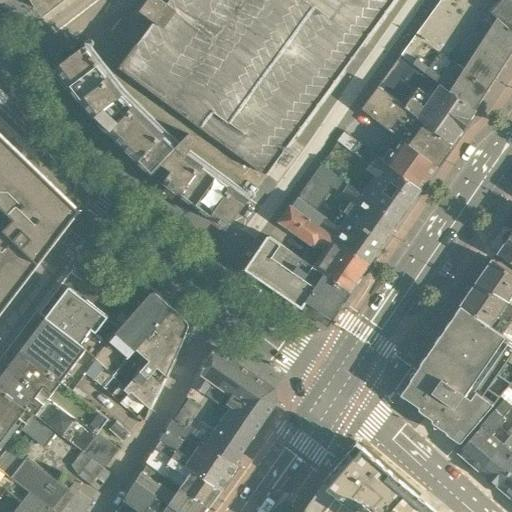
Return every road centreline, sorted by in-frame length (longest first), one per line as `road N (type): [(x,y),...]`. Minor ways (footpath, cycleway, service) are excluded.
road 1 (residential): [(211,291),(417,0)]
road 2 (tertiary): [(335,392),(510,140)]
road 3 (residential): [(211,291),(0,100)]
road 4 (residential): [(477,511),(335,392)]
road 5 (residential): [(335,392),(211,291)]
road 6 (tertiary): [(253,511),(335,392)]
